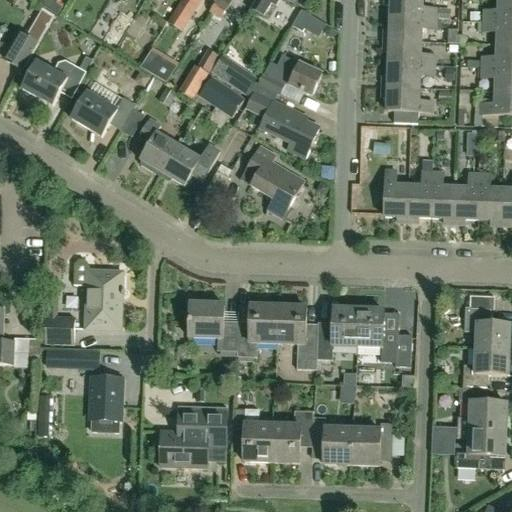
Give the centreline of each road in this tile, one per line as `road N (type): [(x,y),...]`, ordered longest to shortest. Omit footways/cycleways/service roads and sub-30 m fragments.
road 1 (residential): [(338,265),(211,260),(22,149)]
road 2 (residential): [(338,265),(348,0)]
road 3 (residential): [(419,497),(426,267)]
road 4 (residential): [(241,491),(419,497)]
road 5 (residential): [(22,149),(9,173),(0,269)]
